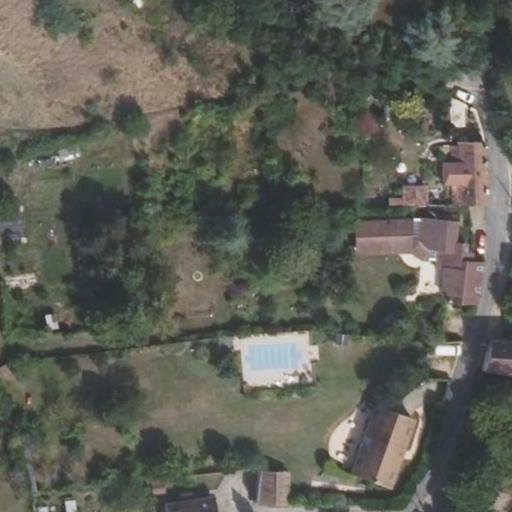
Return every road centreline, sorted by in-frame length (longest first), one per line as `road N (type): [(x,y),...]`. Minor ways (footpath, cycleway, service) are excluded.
road 1 (residential): [(422,489),(485,308),(495,243),(499,151),(480,85)]
road 2 (residential): [(232,0),(295,43),(480,85)]
